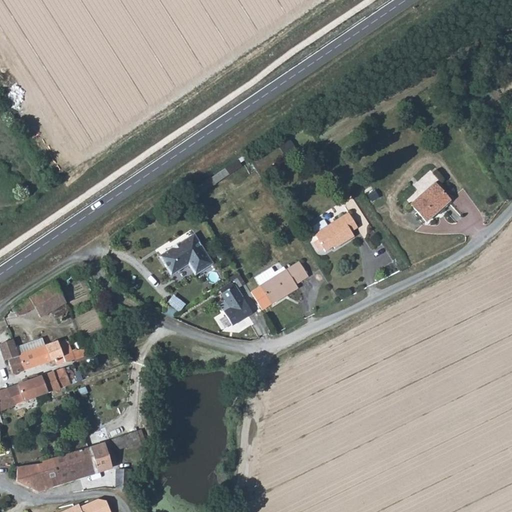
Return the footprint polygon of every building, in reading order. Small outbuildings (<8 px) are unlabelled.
[(411,200),(423,220),(451,203),(439,183),(411,200)] [(315,235),(316,238),(312,240),(317,249),(322,247),(324,250),(332,245),(333,248),(352,235),(350,231),(357,227),(347,212),(341,216),(342,219),(315,235)] [(313,233),(315,235),(342,219),(341,216),(313,233)] [(175,245),(160,254),(171,272),(189,261),(193,268),(201,263),(204,267),(212,262),(194,232),(181,240),(180,239),(174,243),(175,245)] [(299,260),(285,270),(260,285),(272,303),(298,287),(296,284),(308,276),(299,260)] [(195,272),(204,267),(201,263),(193,268),(195,272)] [(255,277),(260,285),(285,270),(283,266),(274,272),(271,267),(255,277)] [(55,284),(30,298),(12,309),(17,316),(26,314),(35,309),(40,318),(66,303),(55,284)] [(229,306),(223,310),(232,324),(251,312),(235,284),(221,293),(226,301),(233,297),(236,302),(229,306)] [(226,301),(229,306),(236,302),(233,297),(226,301)] [(0,344),(13,341),(9,330),(0,332),(0,344)] [(43,337),(14,346),(23,370),(56,360),(57,365),(65,362),(59,343),(58,340),(46,344),(43,337)] [(13,374),(23,370),(14,346),(14,344),(13,341),(0,344),(0,347),(4,361),(8,359),(13,374)] [(59,343),(65,362),(74,358),(68,341),(59,343)] [(65,368),(62,368),(59,370),(42,376),(48,392),(63,388),(77,382),(74,373),(74,372),(72,370),(70,368),(68,368),(65,368)] [(25,402),(48,392),(42,376),(18,385),(25,402)] [(25,402),(18,385),(7,389),(13,406),(25,402)] [(68,392),(72,403),(74,402),(74,405),(74,407),(76,408),(78,408),(80,408),(90,404),(87,396),(83,398),(78,387),(68,392)] [(0,391),(0,410),(13,406),(7,389),(0,391)] [(137,445),(141,444),(141,443),(137,431),(121,436),(125,448),(137,445)] [(112,452),(125,448),(121,436),(108,440),(112,452)] [(103,443),(89,447),(98,473),(111,469),(103,443)] [(89,447),(70,452),(79,479),(98,473),(89,447)] [(60,485),(79,479),(70,452),(51,458),(60,485)] [(50,488),(60,485),(51,458),(41,460),(42,461),(50,488)] [(16,480),(40,491),(50,488),(42,461),(16,468),(16,480)] [(115,489),(125,490),(130,472),(117,470),(115,489)] [(78,505),(62,511),(110,511),(108,506),(106,502),(98,500),(80,508),(78,505)]
